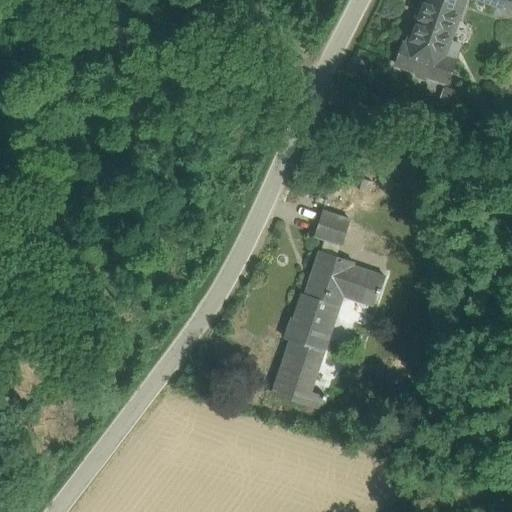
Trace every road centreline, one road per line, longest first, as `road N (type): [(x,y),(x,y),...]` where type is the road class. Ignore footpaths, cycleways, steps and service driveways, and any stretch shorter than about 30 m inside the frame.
road 1 (unclassified): [(369,0),(197,333),(61,511)]
road 2 (track): [(511,159),(29,0)]
